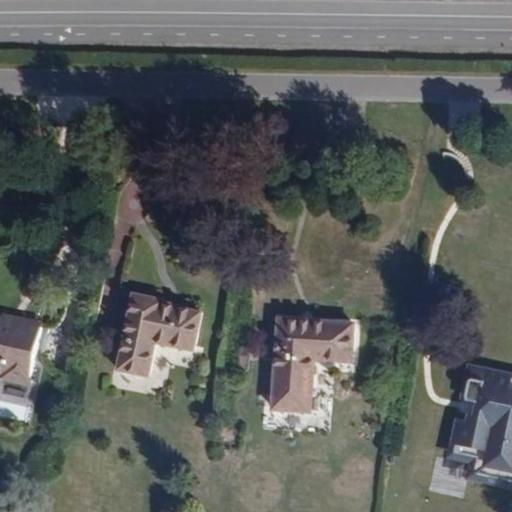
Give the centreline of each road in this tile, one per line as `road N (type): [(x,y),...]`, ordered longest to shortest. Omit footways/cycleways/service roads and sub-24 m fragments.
road 1 (residential): [(511,90),(0,83)]
road 2 (residential): [(0,10),(511,14)]
